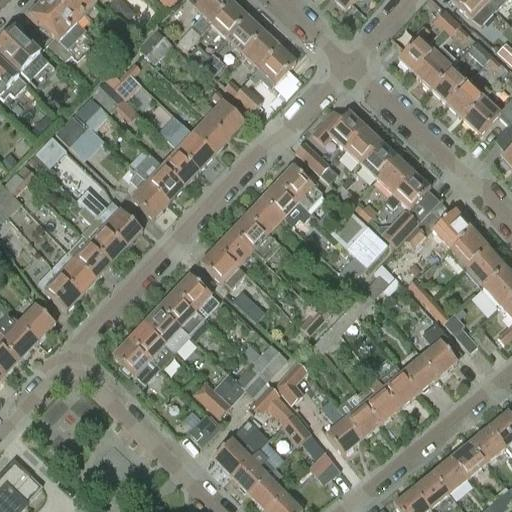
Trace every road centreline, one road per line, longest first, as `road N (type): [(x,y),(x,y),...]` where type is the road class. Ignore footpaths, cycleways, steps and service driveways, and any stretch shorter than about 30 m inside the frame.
road 1 (residential): [(67,353),(347,64)]
road 2 (residential): [(511,226),(347,64)]
road 3 (residential): [(511,370),(344,511)]
road 4 (residential): [(213,511),(67,353)]
